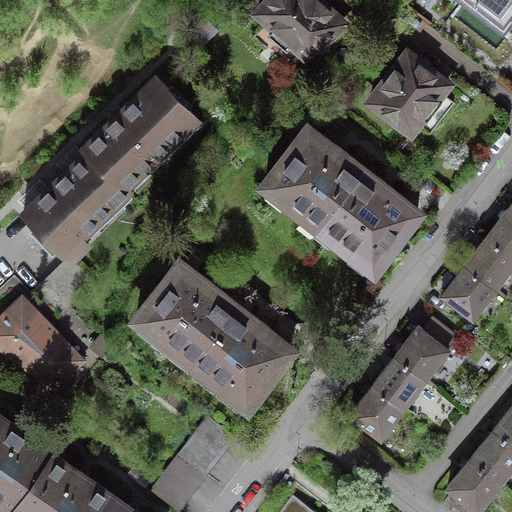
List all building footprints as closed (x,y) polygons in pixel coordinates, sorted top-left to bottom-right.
[(268,0),(257,12),(267,21),(254,35),(287,65),(300,51),(310,59),(343,22),(318,0),(268,0)] [(511,0),(455,0),(488,25),(500,9),(507,14),(511,6),(511,0)] [(210,22),(204,17),(189,32),(200,43),(215,28),(210,22)] [(407,52),(370,100),(411,131),(422,117),(427,120),(441,102),(437,98),(448,84),(428,68),(407,52)] [(179,99),(157,76),(121,111),(97,134),(85,145),(128,191),(129,190),(126,186),(197,118),(179,99)] [(320,224),(364,167),(345,152),(326,137),(324,139),(308,127),(266,182),(320,224)] [(69,257),(39,286),(61,309),(92,279),(71,258),(87,243),(81,236),(128,191),(85,145),(84,146),(87,150),(56,180),(24,211),(69,257)] [(364,167),(320,224),(353,250),(347,258),(368,274),(417,211),(400,198),(401,196),(383,182),(364,167)] [(511,208),(509,206),(504,213),(487,235),(511,253),(511,208)] [(511,265),(511,253),(487,235),(482,241),(465,264),(495,287),(511,265)] [(137,316),(192,360),(236,304),(207,282),(178,260),(165,277),(167,278),(137,316)] [(495,287),(465,264),(460,270),(442,293),(473,316),(495,287)] [(3,314),(0,316),(0,360),(7,351),(54,387),(83,359),(22,295),(3,314)] [(236,304),(192,360),(228,388),(222,396),(241,411),(277,365),(279,366),(293,349),(264,327),(236,304)] [(400,347),(395,354),(426,377),(448,348),(445,345),(454,333),(433,317),(424,329),(418,325),(400,347)] [(103,353),(112,343),(102,334),(97,339),(93,344),(103,353)] [(390,360),(373,382),(403,406),(426,377),(395,354),(390,360)] [(403,406),(373,382),(368,389),(351,412),(381,435),(403,406)] [(61,408),(68,400),(56,391),(53,395),(50,399),(61,408)] [(511,405),(499,422),(494,428),(511,442),(511,405)] [(0,500),(11,508),(52,451),(23,431),(0,414),(0,500)] [(207,415),(188,439),(214,459),(224,447),(233,435),(207,415)] [(511,466),(511,442),(494,428),(489,435),(471,456),(501,480),(511,466)] [(214,459),(188,439),(179,451),(205,471),(210,465),(214,459)] [(52,451),(11,508),(15,511),(93,511),(108,492),(80,472),(52,451)] [(191,490),(205,471),(179,451),(151,488),(177,508),(191,490)] [(501,480),(471,456),(466,463),(448,485),(453,489),(443,502),(456,511),(470,511),(475,507),(477,509),(501,480)] [(136,511),(137,511),(108,492),(93,511),(136,511)] [(316,511),(293,494),(294,493),(293,493),(278,511),(316,511)]
